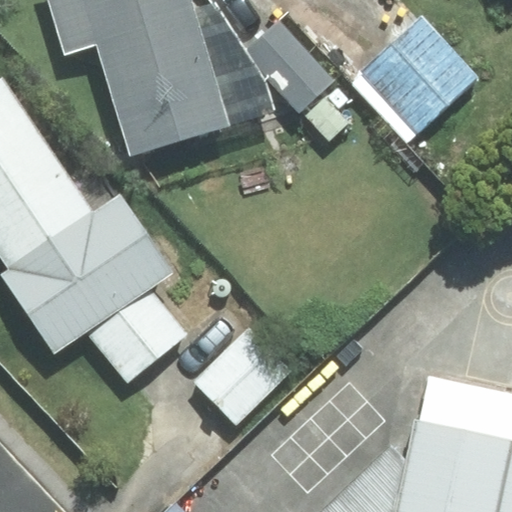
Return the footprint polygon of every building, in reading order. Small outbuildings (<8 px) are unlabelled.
[(226,133),(189,0),(42,0),(59,62),(96,52),(126,161),(226,133)] [(479,80),(423,18),(351,84),(408,146),(479,80)] [(347,124),(319,95),(333,81),(277,23),(242,57),(297,115),(326,144),(347,124)] [(0,260),(7,270),(0,275),(0,280),(53,354),(82,334),(120,387),(181,343),(148,297),(172,280),(103,184),(87,196),(5,82),(0,85),(0,260)] [(252,327),(192,382),(233,426),(293,371),(252,327)] [(511,511),(511,428),(410,407),(387,511),(511,511)]
